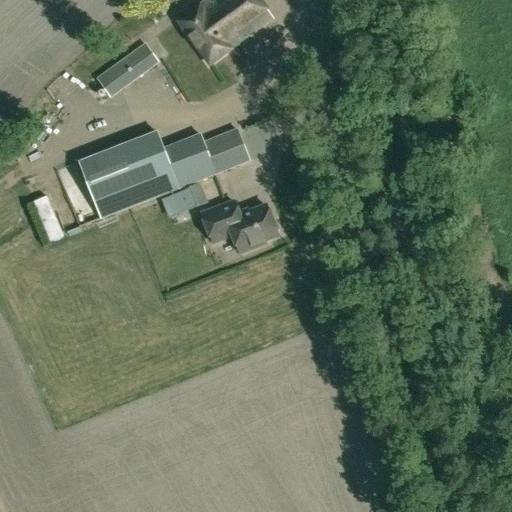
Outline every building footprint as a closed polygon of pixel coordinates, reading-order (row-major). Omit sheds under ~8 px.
[(201,6),(179,22),(210,65),(274,19),(260,0),(210,0),(202,6),(201,6)] [(146,43),(97,78),(110,98),(159,63),(146,43)] [(164,152),(157,134),(80,164),(103,220),(250,161),(238,132),(205,145),(202,137),(164,152)] [(210,187),(197,188),(198,205),(211,204),(210,187)] [(266,241),(280,236),(268,207),(241,217),(235,202),(203,214),(215,244),(234,236),(241,254),(267,244),(266,241)] [(79,215),(66,221),(73,236),(86,230),(79,215)]
